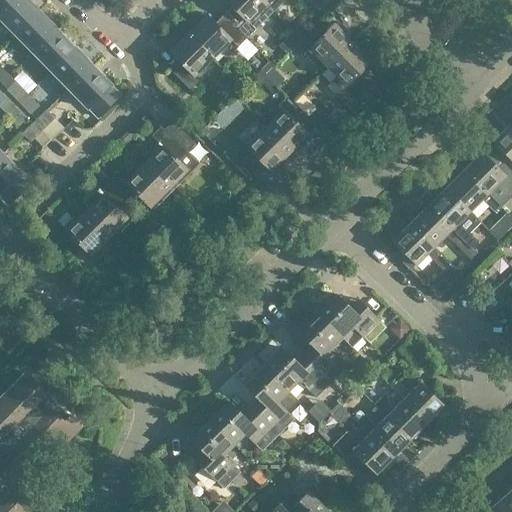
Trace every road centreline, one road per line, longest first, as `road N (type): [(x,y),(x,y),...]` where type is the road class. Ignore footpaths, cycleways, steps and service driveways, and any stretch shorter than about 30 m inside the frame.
road 1 (residential): [(401,511),(412,489),(468,432),(475,378),(465,356),(332,222)]
road 2 (residential): [(159,395),(332,222)]
road 3 (residential): [(159,395),(0,240)]
road 4 (residential): [(51,185),(139,101),(147,83),(145,56),(117,30)]
road 5 (residential): [(332,222),(471,85)]
road 6 (residential): [(107,511),(159,395)]
